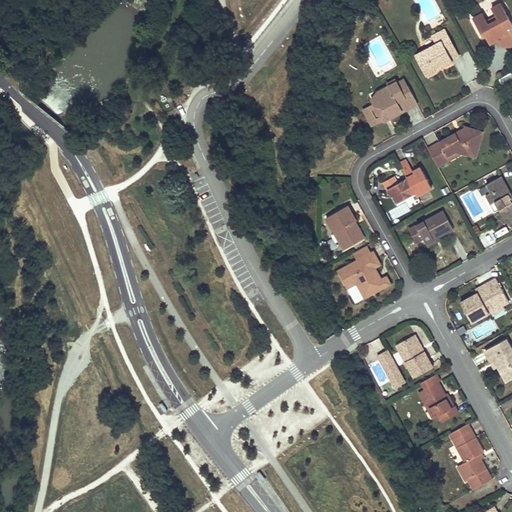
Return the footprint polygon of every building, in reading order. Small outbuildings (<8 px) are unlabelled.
[(511,23),(501,4),(492,9),(496,17),(499,21),(490,26),(488,22),(483,14),(474,19),(484,38),(487,37),(490,45),(498,41),(501,47),(511,47),(511,23)] [(496,17),(488,22),(490,26),(499,21),(496,17)] [(458,55),(444,29),(436,34),(441,41),(435,45),(415,56),(424,74),(426,77),(452,63),(451,61),(459,56),(458,55)] [(441,41),(436,34),(431,37),(435,45),(441,41)] [(406,83),(404,79),(398,83),(400,87),(402,90),(408,87),(406,83)] [(373,127),(417,103),(408,87),(402,90),(400,87),(398,83),(396,80),(387,85),(388,88),(378,93),(380,98),(381,100),(373,105),(364,110),(373,127)] [(380,98),(378,93),(371,100),(372,103),(373,105),(381,100),(380,98)] [(479,147),(483,130),(466,125),(465,128),(463,135),(459,137),(457,132),(429,148),(438,164),(451,157),(448,153),(458,147),(459,150),(462,151),(468,152),(470,145),(479,147)] [(371,143),(368,138),(360,143),(362,148),(371,143)] [(476,154),(479,147),(470,145),(468,152),(476,154)] [(458,147),(448,153),(451,157),(462,151),(459,150),(458,147)] [(418,194),(433,186),(424,169),(417,174),(416,172),(414,169),(410,161),(402,166),(408,176),(399,181),(395,175),(384,181),(387,187),(392,185),(395,192),(394,193),(398,202),(416,192),(418,194)] [(424,169),(422,164),(414,169),(416,172),(417,174),(424,169)] [(511,191),(503,174),(500,176),(511,199),(511,191)] [(511,218),(511,199),(500,176),(487,183),(492,191),(487,193),(492,202),(495,201),(499,209),(501,207),(507,217),(510,216),(511,218)] [(395,192),(392,185),(387,187),(396,203),(398,202),(394,193),(395,192)] [(499,209),(495,201),(492,202),(491,203),(494,211),(499,209)] [(357,219),(349,204),(328,216),(346,248),(363,238),(354,222),(357,219)] [(454,227),(444,209),(417,224),(426,242),(440,235),(454,227)] [(366,236),(357,219),(354,222),(363,238),(366,236)] [(442,238),(440,235),(426,242),(428,246),(442,238)] [(372,251),(368,244),(354,251),(358,258),(338,269),(357,303),(393,283),(388,274),(383,277),(377,265),(382,263),(375,250),(372,251)] [(510,300),(497,277),(485,283),(487,286),(479,291),(462,300),(474,320),(492,310),(505,303),(510,300)] [(505,303),(492,310),(494,314),(507,307),(505,303)] [(425,348),(415,331),(412,333),(420,350),(425,348)] [(412,333),(396,342),(415,375),(434,365),(425,348),(420,350),(412,333)] [(511,344),(509,338),(487,350),(492,361),(496,359),(501,368),(507,381),(511,378),(511,344)] [(402,372),(388,346),(379,352),(393,378),(402,372)] [(496,359),(492,361),(497,370),(501,368),(496,359)] [(406,380),(402,372),(393,378),(397,385),(406,380)] [(441,379),(437,373),(421,382),(425,388),(421,390),(435,417),(440,414),(450,408),(443,395),(446,392),(438,380),(441,379)] [(444,420),(458,411),(448,392),(446,392),(443,395),(450,408),(440,414),(444,420)] [(168,411),(162,402),(159,405),(164,413),(168,411)] [(485,449),(470,422),(451,432),(466,460),(458,464),(466,479),(469,478),(474,488),(493,478),(479,453),(485,449)]
